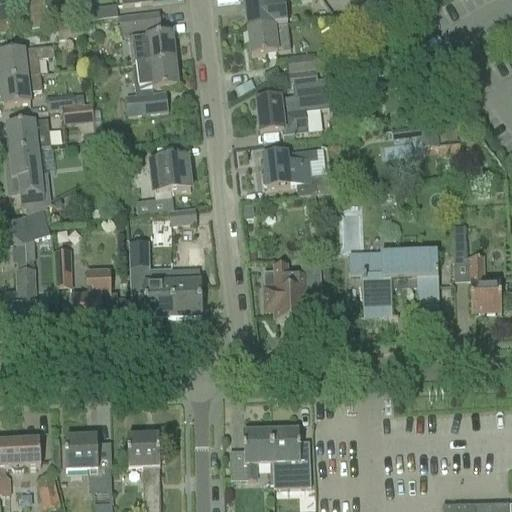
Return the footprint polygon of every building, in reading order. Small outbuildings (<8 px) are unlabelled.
[(42,0),(41,0),(42,0),(36,1),(35,0),(35,1),(27,11),(30,34),(46,32),(42,0)] [(119,0),(121,11),(131,9),(151,7),(150,0),(119,0)] [(151,8),(166,6),(165,0),(150,0),(151,7),(151,8)] [(388,23),(399,17),(389,0),(377,0),(376,1),(388,23)] [(389,0),(399,17),(409,11),(402,0),(389,0)] [(402,0),(409,11),(418,6),(415,0),(402,0)] [(378,29),(388,23),(376,1),(365,7),(378,29)] [(263,5),(244,7),(247,34),(273,31),(285,29),(283,5),(277,5),(277,3),(270,4),(263,5)] [(368,34),(378,29),(365,7),(355,12),(368,34)] [(81,27),(116,23),(115,11),(78,15),(80,26),(80,27),(81,27)] [(357,40),(368,34),(355,12),(345,18),(357,40)] [(159,18),(118,23),(120,37),(121,37),(121,41),(125,44),(127,44),(130,70),(174,65),(171,38),(145,41),(144,35),(161,33),(159,18)] [(347,46),(353,43),(357,40),(345,18),(335,24),(347,46)] [(0,38),(10,37),(8,25),(0,25),(0,38)] [(80,27),(80,26),(55,30),(58,45),(82,41),(81,27),(80,27)] [(273,31),(247,34),(250,61),(270,58),(276,58),(289,56),(286,29),(273,31)] [(0,84),(39,80),(37,65),(53,63),(52,51),(22,55),(0,57),(0,84)] [(313,62),(287,65),(289,79),(314,76),(313,62)] [(152,101),(152,95),(177,92),(174,65),(130,70),(134,103),(125,104),(127,122),(167,117),(165,99),(152,101)] [(275,104),(255,107),(259,138),(279,136),(280,136),(281,142),(296,140),(306,138),(304,117),(328,115),(324,85),(315,86),(314,76),(289,79),(290,95),(291,95),(292,104),(279,105),(279,104),(275,104)] [(29,109),(27,98),(41,96),(39,80),(0,84),(0,100),(1,101),(3,112),(29,109)] [(73,100),(44,103),(46,116),(60,114),(60,115),(74,113),(74,112),(73,100)] [(74,113),(60,115),(63,131),(93,127),(91,109),(74,112),(74,113)] [(49,153),(46,125),(32,127),(5,130),(8,157),(35,154),(49,153)] [(439,147),(456,145),(454,128),(437,130),(439,147)] [(434,134),(414,136),(416,149),(435,147),(434,134)] [(86,139),(82,143),(83,148),(94,147),(93,140),(93,138),(86,139)] [(111,141),(97,142),(98,154),(112,153),(111,141)] [(83,148),(79,148),(81,161),(84,189),(99,181),(98,175),(97,158),(96,156),(96,147),(95,147),(94,147),(83,148)] [(38,179),(35,154),(8,157),(8,158),(2,159),(4,174),(10,174),(13,200),(19,199),(20,214),(49,211),(45,179),(38,179)] [(124,155),(97,158),(98,175),(126,172),(124,155)] [(263,179),(260,181),(262,190),(265,192),(265,194),(295,190),(296,201),(350,196),(348,180),(337,182),(338,186),(324,187),(323,181),(310,181),(308,167),(316,166),(315,156),(298,158),(286,160),(286,158),(261,162),(263,179)] [(154,207),(171,205),(170,198),(189,195),(185,164),(165,166),(161,166),(161,167),(149,168),(154,207)] [(337,200),(319,201),(320,210),(338,209),(337,200)] [(169,231),(175,230),(195,228),(193,215),(173,217),(168,218),(169,231)] [(42,218),(24,223),(26,248),(49,241),(42,218)] [(19,223),(1,224),(1,235),(2,252),(20,251),(26,250),(26,248),(24,223),(19,223)] [(464,232),(451,233),(451,238),(452,264),(465,263),(464,238),(464,232)] [(147,248),(128,249),(129,281),(129,301),(143,300),(143,305),(144,325),(172,324),(171,290),(170,276),(148,277),(147,248)] [(186,269),(198,268),(198,251),(186,252),(186,269)] [(438,320),(435,257),(347,260),(348,283),(361,282),(362,323),(390,323),(390,295),(416,294),(417,321),(438,320)] [(54,294),(70,294),(69,258),(53,258),(54,294)] [(484,287),(483,264),(468,265),(470,320),(500,318),(499,286),(484,287)] [(17,299),(4,300),(6,343),(27,342),(24,277),(25,277),(25,276),(25,268),(16,268),(16,277),(17,299)] [(25,277),(24,277),(27,342),(48,342),(47,330),(46,310),(45,310),(35,311),(33,276),(33,270),(30,268),(25,268),(25,276),(25,277)] [(318,301),(317,269),(299,269),(300,280),(287,281),(287,270),(272,271),(273,283),(265,283),(265,296),(264,296),(264,313),(274,313),(274,327),(304,326),(304,322),(319,321),(318,301)] [(178,276),(170,276),(171,290),(172,324),(200,323),(199,289),(198,275),(178,276)] [(109,300),(108,277),(85,278),(86,302),(70,302),(71,334),(101,333),(101,323),(116,323),(115,317),(115,300),(109,300)] [(298,437),(270,438),(271,469),(272,494),(310,493),(308,448),(298,449),(298,437)] [(244,486),(255,486),(255,470),(271,469),(270,438),(242,439),(244,486)] [(82,440),(67,441),(67,445),(64,445),(64,465),(65,476),(89,476),(90,497),(110,496),(110,474),(110,449),(96,450),(96,444),(82,444),(82,440)] [(159,511),(158,442),(126,443),(126,474),(141,473),(142,511),(159,511)] [(23,446),(0,447),(0,500),(9,500),(9,484),(6,481),(5,475),(8,473),(10,473),(13,477),(19,477),(22,473),(24,473),(40,472),(38,446),(37,446),(37,447),(23,448),(23,446)] [(51,481),(34,485),(40,511),(56,511),(59,511),(57,501),(51,481)] [(298,500),(298,511),(315,511),(315,499),(298,500)]
